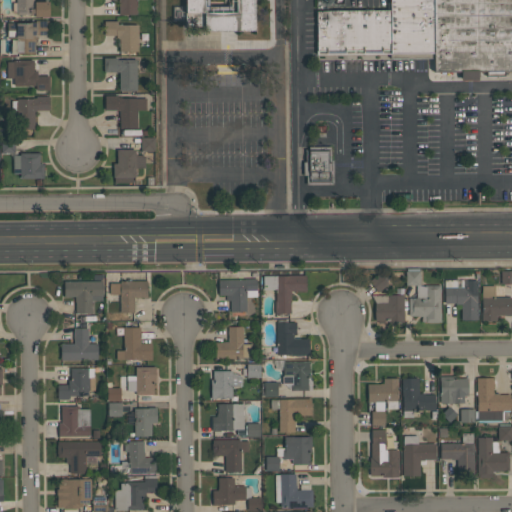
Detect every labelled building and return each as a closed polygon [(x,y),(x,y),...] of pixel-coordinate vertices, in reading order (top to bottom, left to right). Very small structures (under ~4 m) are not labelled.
[(33,0),(33,2),(48,2),(49,16),(29,16),(29,14),(16,14),(16,12),(12,12),(12,2),(15,2),(15,0),(33,0)] [(136,0),(136,15),(118,15),(118,0),(136,0)] [(254,0),(255,30),(204,31),(204,26),(185,26),(184,0),(254,0)] [(511,71),(504,71),(504,76),(485,76),(485,71),(478,71),(478,80),(460,80),(460,73),(433,73),(433,58),(390,58),(390,53),(316,54),(316,10),(389,10),(389,0),(511,0),(511,71)] [(48,20),(48,35),(33,35),(33,53),(16,53),(16,38),(6,38),(6,22),(35,22),(35,20),(48,20)] [(137,25),(138,51),(119,51),(119,39),(116,39),(116,35),(104,35),(104,21),(117,21),(117,24),(120,24),(120,25),(137,25)] [(136,59),(136,91),(119,91),(119,72),(103,72),(103,58),(117,57),(117,59),(136,59)] [(49,75),(49,90),(35,90),(35,85),(13,85),(13,78),(7,78),(6,61),(13,61),(13,60),(33,60),(33,71),(37,71),(37,75),(49,75)] [(137,128),(119,128),(119,110),(104,110),(104,96),(117,95),(117,97),(120,97),(121,98),(145,98),(145,110),(136,110),(137,128)] [(16,98),(33,98),(35,98),(35,96),(49,96),(49,110),(34,110),(34,128),(16,128),(16,111),(11,111),(11,100),(16,100),(16,98)] [(154,137),(154,151),(141,151),(140,137),(154,137)] [(1,153),(15,153),(14,138),(1,138),(1,153)] [(305,147),(305,185),(330,184),(330,147),(305,147)] [(114,183),(114,178),(113,178),(113,163),(117,163),(117,149),(135,149),(135,155),(144,155),(144,168),(135,168),(135,177),(132,177),(132,183),(114,183)] [(13,174),(13,155),(19,155),(19,153),(39,153),(39,163),(43,163),(43,178),(19,178),(19,173),(13,174)] [(420,271),(420,286),(416,286),(405,286),(405,271),(406,271),(406,268),(418,268),(418,271),(420,271)] [(511,283),(500,283),(500,271),(511,271),(511,283)] [(379,273),(388,284),(377,292),(369,281),(379,273)] [(102,301),(91,301),(91,310),(91,313),(75,313),(75,302),(74,302),(74,297),(63,297),(63,281),(93,281),(93,274),(101,274),(101,280),(102,280),(102,301)] [(305,275),(305,291),(290,291),(290,313),(274,313),(274,301),(275,301),(275,290),(263,290),(262,275),(305,275)] [(245,311),(230,311),(230,300),(225,300),(225,295),(218,295),(218,280),(244,279),(244,278),(256,278),(256,296),(246,297),(246,290),(245,290),(245,311)] [(477,319),(460,320),(460,304),(454,305),(454,303),(444,303),(444,280),(466,279),(466,280),(477,280),(477,290),(476,290),(476,303),(477,303),(477,319)] [(147,280),(147,297),(133,297),(133,312),(119,312),(119,294),(109,294),(109,283),(120,283),(120,281),(147,280)] [(440,285),(440,322),(438,322),(428,322),(425,322),(421,322),(421,317),(416,317),(416,316),(408,316),(408,298),(416,298),(416,286),(420,286),(425,286),(425,285),(440,285)] [(481,286),(494,285),(494,297),(511,297),(511,300),(511,311),(511,315),(495,315),(495,320),(481,320),(481,308),(481,286)] [(403,295),(403,322),(396,322),(396,324),(389,324),(389,322),(386,322),(386,321),(385,321),(383,323),(378,323),(377,321),(374,321),(374,302),(371,295),(403,295)] [(308,354),(276,355),(276,322),(277,322),(277,320),(287,320),(287,322),(295,322),(296,335),(293,335),(293,338),(308,338),(308,354)] [(214,358),(214,341),(227,341),(227,326),(243,326),(243,344),(251,343),(251,357),(242,357),(242,358),(214,358)] [(123,350),(123,327),(140,327),(140,343),(151,343),(151,360),(136,360),(136,359),(115,359),(115,350),(123,350)] [(88,328),(88,332),(97,332),(97,344),(97,359),(60,360),(60,343),(73,343),(73,328),(88,328)] [(311,390),(291,390),(291,384),(281,384),(281,375),(283,375),(282,361),(309,361),(309,377),(311,377),(311,390)] [(259,377),(246,377),(246,364),(260,364),(259,377)] [(155,366),(155,382),(153,382),(153,394),(135,394),(135,391),(126,391),(126,375),(135,375),(135,367),(155,366)] [(93,368),(93,378),(94,378),(94,390),(88,390),(88,395),(69,395),(69,399),(57,399),(57,384),(68,384),(68,379),(70,379),(70,368),(93,368)] [(210,398),(210,379),(212,379),(212,370),(231,370),(231,373),(233,373),(241,376),(241,385),(231,386),(232,396),(236,396),(236,400),(230,400),(230,397),(216,398),(210,398)] [(440,403),(439,380),(439,376),(453,376),(454,378),(467,378),(467,395),(463,395),(463,402),(440,403)] [(384,411),(374,411),(374,402),(367,402),(367,384),(383,384),(383,378),(398,378),(398,387),(396,387),(397,408),(386,408),(386,401),(383,401),(384,411)] [(434,410),(412,410),(412,417),(402,417),(402,397),(401,397),(401,378),(418,378),(418,393),(424,393),(424,394),(434,394),(434,410)] [(492,378),(493,394),(498,394),(498,395),(509,395),(509,398),(511,398),(511,408),(510,408),(510,410),(509,410),(509,412),(503,412),(503,420),(501,420),(501,422),(477,422),(477,421),(474,421),(474,411),(477,411),(476,378),(492,378)] [(277,396),(263,396),(263,382),(277,382),(277,396)] [(120,387),(120,400),(107,401),(107,388),(120,387)] [(310,399),(310,415),(292,415),(292,421),(294,421),(294,432),(278,432),(278,409),(270,409),(270,399),(278,399),(310,399)] [(121,402),(121,416),(107,416),(107,402),(121,402)] [(217,413),(217,404),(242,403),(243,429),(232,429),(232,430),(211,430),(211,416),(216,416),(216,413),(217,413)] [(89,436),(57,436),(57,422),(60,422),(60,406),(79,405),(79,409),(89,409),(89,436)] [(457,414),(448,422),(440,414),(448,406),(457,414)] [(156,407),(156,422),(150,422),(151,435),(134,436),(133,408),(148,408),(147,407),(156,407)] [(474,409),(474,422),(459,422),(459,409),(474,409)] [(370,425),(370,411),(374,411),(384,411),(384,425),(370,425)] [(246,423),(259,423),(259,436),(246,437),(246,434),(245,434),(245,425),(246,425),(246,423)] [(497,440),(497,428),(497,426),(511,426),(511,427),(511,440),(497,440)] [(398,450),(398,476),(382,477),(382,475),(369,475),(369,457),(370,457),(370,443),(371,443),(371,429),(384,429),(384,443),(385,443),(385,450),(398,450)] [(473,433),(473,473),(456,473),(456,459),(450,460),(450,458),(440,459),(440,443),(461,443),(461,433),(473,433)] [(402,437),(404,435),(416,435),(417,437),(417,443),(435,443),(435,459),(424,459),(424,460),(419,460),(419,475),(402,475),(402,444),(403,444),(402,437)] [(310,436),(311,452),(309,452),(309,464),(291,464),(291,459),(282,459),(282,456),(278,456),(276,456),(275,448),(284,448),(284,436),(292,436),(292,437),(307,437),(307,436),(310,436)] [(476,477),(476,454),(477,454),(477,437),(491,437),(491,442),(498,441),(498,452),(508,452),(508,471),(492,471),(492,477),(476,477)] [(212,439),(240,439),(240,440),(247,440),(247,451),(240,451),(240,471),(225,471),(224,455),(212,456),(211,443),(212,443),(212,439)] [(69,473),(69,464),(65,464),(65,457),(57,457),(57,453),(56,453),(56,444),(57,444),(57,441),(100,441),(100,456),(85,456),(85,473),(69,473)] [(155,472),(128,473),(128,472),(109,472),(109,465),(120,465),(120,461),(127,460),(127,452),(124,452),(123,443),(127,443),(127,441),(143,441),(143,452),(144,452),(144,457),(155,457),(155,472)] [(278,456),(278,470),(265,470),(265,456),(276,456),(278,456)] [(274,474),(279,474),(295,473),(295,485),(296,485),(296,489),(300,489),(300,484),(309,484),(310,489),(312,489),(312,507),(280,507),(279,502),(275,502),(274,474)] [(142,509),(126,509),(126,510),(114,510),(114,491),(115,489),(120,489),(120,483),(125,483),(125,482),(143,481),(143,475),(155,475),(155,492),(145,492),(145,496),(141,496),(141,502),(142,502),(142,509)] [(245,498),(245,500),(234,500),(234,504),(212,504),(212,490),(217,490),(217,488),(218,488),(217,478),(234,477),(234,485),(245,485),(245,487),(250,487),(250,497),(247,497),(247,498),(245,498)] [(90,478),(90,499),(88,499),(88,503),(82,503),(82,507),(79,507),(79,508),(63,508),(63,507),(57,507),(57,494),(56,494),(56,489),(57,489),(57,478),(64,478),(64,479),(87,479),(87,478),(90,478)] [(260,510),(247,511),(247,498),(247,497),(250,497),(260,497),(260,510)] [(105,500),(106,500),(106,511),(105,511),(92,511),(91,499),(105,499),(105,500)]
